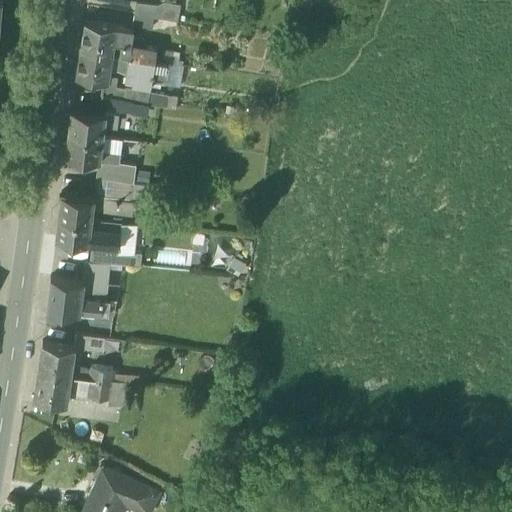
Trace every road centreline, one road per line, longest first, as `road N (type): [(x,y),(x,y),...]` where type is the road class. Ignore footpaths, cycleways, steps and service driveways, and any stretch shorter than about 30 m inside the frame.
road 1 (secondary): [(56,0),(30,239)]
road 2 (secondary): [(30,239),(0,457)]
